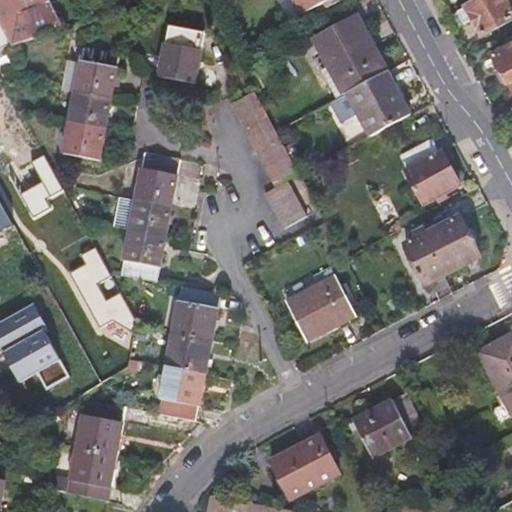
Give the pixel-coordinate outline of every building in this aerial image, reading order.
[(0,0),(0,21),(13,47),(64,29),(50,0),(0,0)] [(293,0),(304,20),(326,8),(341,0),(293,0)] [(484,38),(511,22),(511,11),(506,0),(492,0),(457,19),(464,34),(478,26),(484,38)] [(0,76),(1,76),(0,74),(0,51),(13,47),(0,21),(0,76)] [(348,99),(388,77),(358,21),(318,43),(348,99)] [(203,31),(167,25),(158,74),(194,80),(203,31)] [(69,61),(63,90),(76,93),(112,99),(121,54),(85,48),(82,63),(69,61)] [(510,88),(511,86),(511,50),(495,60),(510,88)] [(373,143),(413,122),(388,77),(348,99),(329,109),(340,129),(360,118),(373,143)] [(279,137),(253,90),(231,102),(276,185),(298,173),(279,137)] [(76,93),(70,123),(106,130),(112,99),(76,93)] [(66,141),(64,155),(100,162),(106,130),(70,123),(69,126),(66,141)] [(57,124),(54,138),(66,141),(69,126),(57,124)] [(435,141),(404,159),(413,175),(412,176),(430,209),(447,199),(449,203),(458,198),(455,194),(464,189),(446,156),(444,157),(435,141)] [(145,153),(136,199),(171,206),(179,159),(145,153)] [(46,157),(11,176),(35,220),(53,210),(47,201),(64,191),(46,157)] [(69,172),(66,186),(76,188),(79,174),(69,172)] [(287,181),(265,193),(285,228),(307,216),(287,181)] [(171,206),(136,199),(131,230),(166,237),(171,206)] [(0,233),(13,227),(0,203),(0,233)] [(327,224),(320,228),(327,241),(334,237),(327,224)] [(406,254),(428,293),(458,277),(484,263),(479,252),(484,249),(475,233),(470,236),(463,224),(448,232),(445,227),(413,245),(415,249),(406,254)] [(166,237),(131,230),(123,275),(158,281),(166,237)] [(112,274),(97,249),(82,258),(87,266),(72,275),(103,330),(116,323),(137,323),(112,274)] [(331,329),(355,316),(335,277),(285,303),(306,342),(331,329)] [(174,333),(212,341),(216,319),(220,293),(183,287),(174,333)] [(33,303),(0,320),(0,351),(0,352),(17,383),(37,372),(46,390),(69,377),(60,359),(45,333),(49,331),(46,327),(33,303)] [(168,367),(206,374),(209,357),(212,341),(174,333),(168,367)] [(511,338),(481,355),(511,412),(511,338)] [(203,392),(206,374),(168,367),(162,399),(165,399),(162,415),(196,421),(199,406),(201,406),(203,392)] [(414,435),(427,428),(408,393),(382,407),(356,421),(376,458),(415,437),(414,435)] [(81,446),(89,402),(79,400),(77,414),(74,414),(68,443),(81,446)] [(81,446),(80,449),(118,456),(122,438),(127,409),(89,402),(81,446)] [(290,453),(310,490),(340,474),(320,437),(304,445),(290,453)] [(114,478),(118,456),(80,449),(74,480),(72,494),(110,502),(114,478)] [(310,490),(290,453),(272,462),(292,500),(310,490)] [(72,494),(74,480),(57,477),(54,491),(72,494)] [(304,511),(236,499),(212,495),(208,511),(304,511)] [(399,511),(447,511),(401,503),(399,511)]
